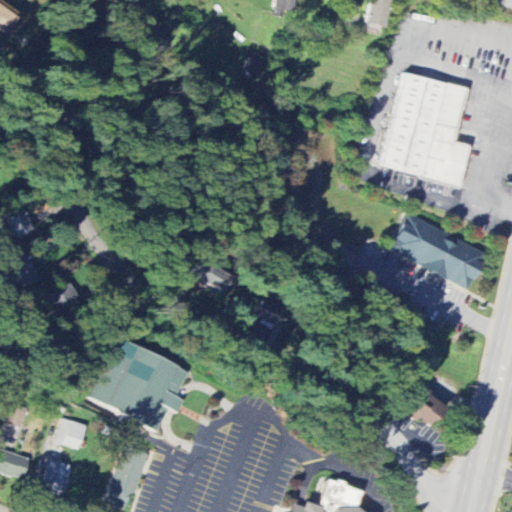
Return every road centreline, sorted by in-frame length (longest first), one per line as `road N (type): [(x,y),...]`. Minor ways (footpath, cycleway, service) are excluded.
road 1 (residential): [(431,511),(409,461),(362,415),(178,324),(120,270),(24,97),(0,70)]
road 2 (primary): [(464,511),(511,317)]
